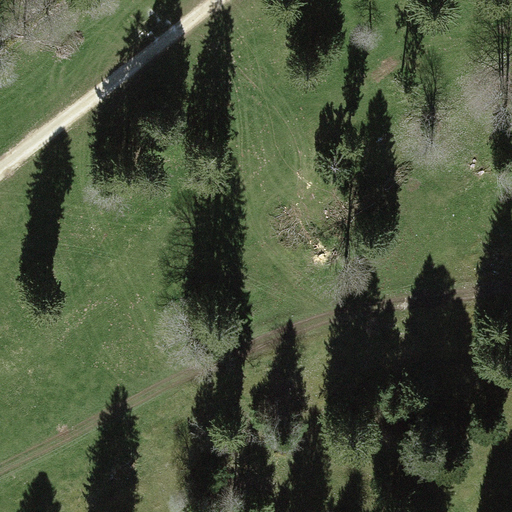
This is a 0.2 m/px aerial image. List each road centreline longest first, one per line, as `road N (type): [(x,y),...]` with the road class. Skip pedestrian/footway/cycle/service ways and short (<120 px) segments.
road 1 (track): [(0,476),(225,365),(349,320),(511,294)]
road 2 (track): [(217,0),(0,171)]
